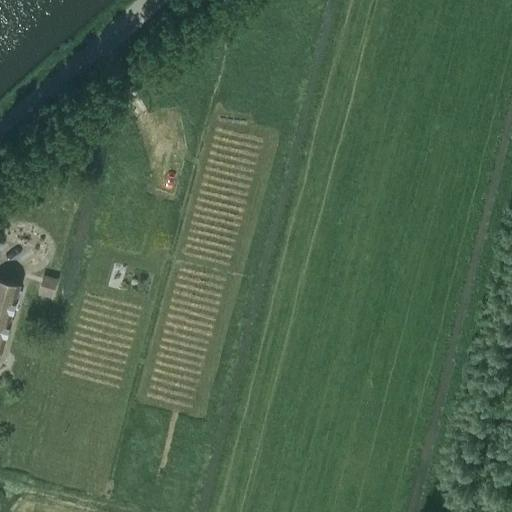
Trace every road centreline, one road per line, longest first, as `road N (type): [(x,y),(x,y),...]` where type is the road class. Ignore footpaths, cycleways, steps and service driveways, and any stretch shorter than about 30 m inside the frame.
road 1 (unclassified): [(0,127),(146,0)]
road 2 (track): [(103,37),(115,72),(168,153)]
